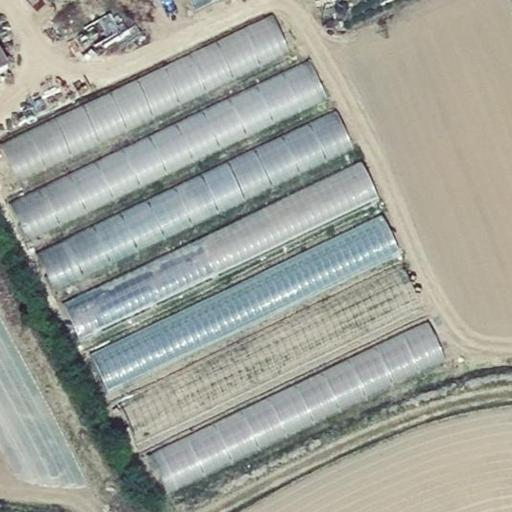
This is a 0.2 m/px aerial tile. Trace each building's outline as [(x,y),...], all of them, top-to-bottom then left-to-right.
[(183,0),(189,16),(235,0),(183,0)] [(0,146),(11,174),(291,62),(275,22),(0,132),(0,146)] [(20,230),(328,110),(313,71),(89,159),(94,171),(10,203),(20,230)] [(48,282),(355,160),(340,121),(32,243),(48,282)] [(102,385),(402,264),(386,224),(86,345),(102,385)] [(76,339),(223,279),(208,241),(60,301),(76,339)] [(407,279),(114,395),(130,434),(423,318),(407,279)] [(159,480),(447,370),(433,333),(145,443),(159,480)]
